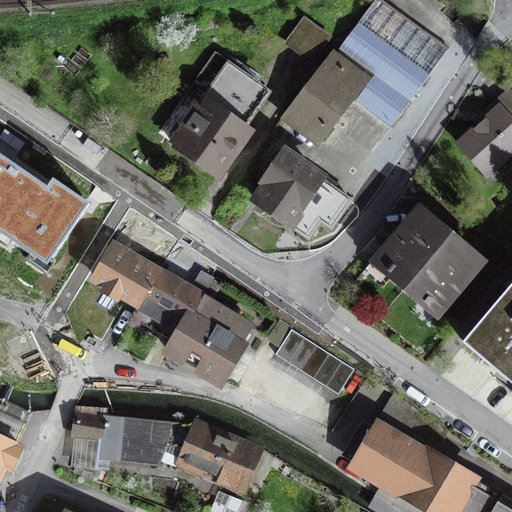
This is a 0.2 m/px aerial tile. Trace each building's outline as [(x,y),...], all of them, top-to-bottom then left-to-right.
[(452,52),(384,0),(373,0),(338,47),(374,74),(353,101),(392,131),(452,52)] [(330,36),(305,18),(288,41),(313,59),(330,36)] [(259,84),(226,60),(167,143),(214,176),(248,128),(234,118),(259,84)] [(317,136),(357,81),(330,61),(290,116),(317,136)] [(511,162),(511,92),(451,147),(487,186),(511,162)] [(352,200),(282,151),(248,199),(306,240),(320,221),(331,229),(352,200)] [(0,222),(52,258),(88,205),(54,181),(47,191),(0,157),(0,222)] [(487,266),(419,208),(368,267),(436,325),(487,266)] [(120,292),(139,304),(159,270),(115,245),(96,278),(107,285),(104,290),(117,297),(120,292)] [(179,317),(187,321),(202,296),(212,278),(201,272),(191,289),(159,270),(139,304),(134,313),(169,333),(179,317)] [(507,378),(511,372),(511,282),(462,338),(507,378)] [(239,317),(202,296),(187,321),(169,352),(220,382),(243,343),(228,335),(239,317)] [(293,329),(278,353),(339,393),(355,369),(293,329)] [(170,424),(107,418),(107,409),(78,408),(74,433),(101,438),(99,457),(158,462),(169,437),(170,424)] [(429,457),(377,427),(354,465),(384,483),(370,506),(380,511),(405,511),(407,510),(410,511),(511,511),(511,506),(473,483),(475,479),(431,453),(429,457)] [(253,455),(193,429),(179,460),(239,486),(253,455)] [(0,473),(14,444),(0,436),(0,473)] [(101,469),(79,460),(74,471),(96,480),(101,469)] [(234,511),(239,502),(228,497),(224,507),(214,504),(210,511),(234,511)]
